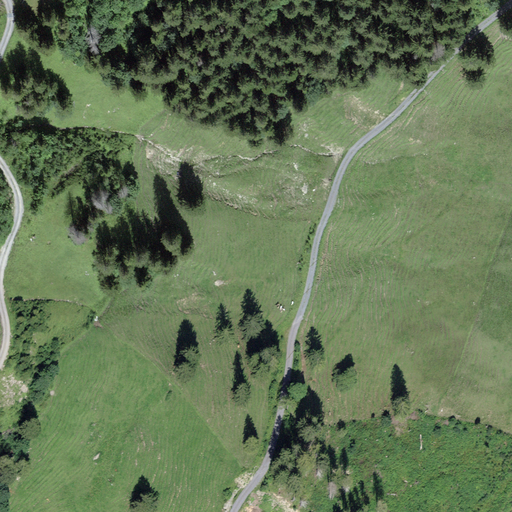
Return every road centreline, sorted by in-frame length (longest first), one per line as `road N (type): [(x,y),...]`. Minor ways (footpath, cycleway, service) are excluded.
road 1 (track): [(511,2),(342,168),(317,238),(270,456),(234,511)]
road 2 (track): [(0,162),(18,210),(0,281)]
